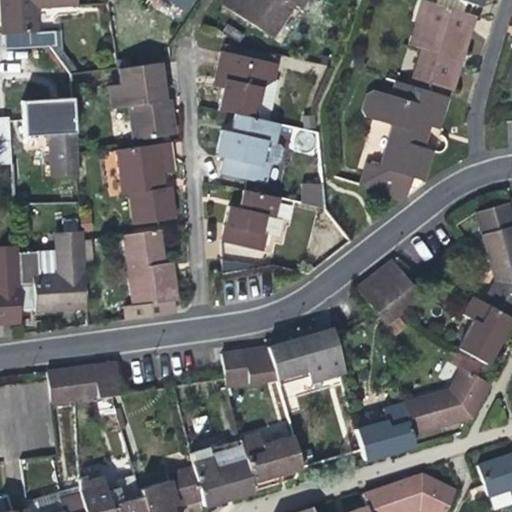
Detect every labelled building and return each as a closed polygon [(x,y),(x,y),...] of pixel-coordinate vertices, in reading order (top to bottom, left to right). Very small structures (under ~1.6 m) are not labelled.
[(77,7),(77,6),(77,4),(76,0),(0,0),(1,10),(2,37),(4,37),(4,52),(49,49),(48,34),(37,35),(36,9),(77,7)] [(166,0),(182,12),(190,0),(166,0)] [(223,0),(219,7),(245,25),(258,33),(262,27),(265,23),(276,29),(288,10),(295,14),(304,0),(223,0)] [(421,2),(414,24),(426,27),(420,46),(419,52),(411,79),(452,91),(463,56),(474,17),(421,2)] [(265,23),(262,27),(258,33),(268,40),(276,29),(265,23)] [(414,24),(408,45),(407,48),(419,52),(420,46),(426,27),(414,24)] [(215,112),(233,116),(252,121),(259,89),(271,81),(274,66),(220,53),(216,70),(225,71),(220,92),(215,112)] [(156,65),(115,70),(114,70),(119,110),(124,109),(128,141),(171,135),(168,108),(162,109),(161,97),(156,65)] [(211,90),(220,92),(225,71),(216,70),(214,81),(211,90)] [(447,96),(393,80),(389,96),(380,93),(371,120),(391,126),(378,169),(364,166),(358,187),(403,200),(411,178),(421,181),(431,149),(421,147),(423,142),(428,126),(437,129),(447,96)] [(276,81),(271,81),(259,89),(252,121),(266,124),(276,81)] [(75,176),(74,158),(70,99),(40,101),(19,102),(21,137),(46,136),(48,178),(75,176)] [(266,124),(252,121),(233,116),(229,134),(220,132),(217,146),(214,158),(223,160),(219,175),(264,186),(268,166),(272,167),(277,144),(273,144),(277,126),(266,124)] [(7,120),(0,120),(0,163),(9,163),(7,120)] [(109,152),(113,182),(120,181),(122,196),(125,226),(168,220),(165,189),(158,190),(157,184),(156,176),(166,174),(163,144),(109,152)] [(115,197),(122,196),(120,181),(113,182),(115,197)] [(320,204),(323,185),(303,182),(300,201),(320,204)] [(276,201),(239,193),(235,212),(227,210),(221,233),(218,245),(259,254),(262,236),(270,238),(274,220),(272,220),(276,201)] [(492,284),(481,303),(508,319),(511,312),(511,233),(504,204),(475,212),(492,284)] [(53,246),(14,248),(16,288),(17,302),(32,301),(32,307),(57,306),(82,305),(82,296),(78,243),(78,228),(52,229),(53,246)] [(116,237),(125,302),(126,308),(110,311),(111,322),(169,315),(167,307),(167,303),(171,302),(168,272),(159,274),(157,261),(154,232),(116,237)] [(0,318),(18,318),(17,302),(16,288),(14,248),(13,240),(0,241),(0,318)] [(391,263),(351,291),(374,324),(414,295),(391,263)] [(483,365),(493,347),(508,319),(481,303),(470,297),(459,316),(470,322),(459,343),(455,350),(483,365)] [(288,341),(262,348),(271,379),(300,371),(303,381),(325,375),(325,377),(339,373),(326,329),(288,341)] [(240,383),(271,379),(262,348),(236,351),(240,383)] [(217,386),(240,383),(236,351),(213,354),(217,386)] [(110,362),(86,365),(90,396),(94,396),(106,394),(114,393),(110,362)] [(66,400),(90,396),(86,365),(61,368),(66,400)] [(41,404),(66,400),(61,368),(38,372),(39,383),(41,404)] [(448,391),(401,403),(408,435),(467,420),(476,405),(486,387),(459,372),(448,391)] [(110,412),(106,394),(94,396),(98,415),(110,412)] [(411,447),(408,435),(401,403),(379,408),(382,421),(350,430),(358,461),(383,454),(411,447)] [(233,441),(239,463),(244,483),(268,476),(295,469),(287,438),(258,446),(254,435),(233,441)] [(509,490),(511,491),(511,454),(510,453),(501,457),(475,465),(485,497),(509,490)] [(185,465),(185,466),(193,497),(196,506),(222,500),(247,493),(244,483),(239,463),(210,470),(207,459),(185,465)] [(162,477),(130,485),(137,511),(167,511),(166,504),(174,502),(193,497),(185,466),(161,473),(162,477)] [(137,511),(130,485),(126,472),(96,481),(98,487),(72,494),(76,511),(137,511)] [(363,494),(367,506),(368,511),(446,511),(456,492),(422,476),(400,483),(363,494)] [(76,511),(72,494),(71,493),(52,500),(55,510),(47,511),(76,511)]
